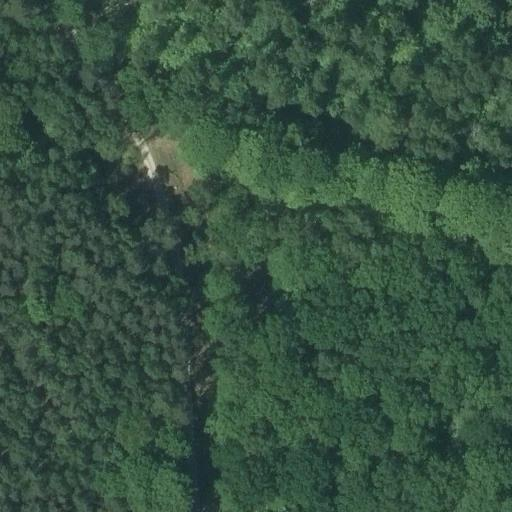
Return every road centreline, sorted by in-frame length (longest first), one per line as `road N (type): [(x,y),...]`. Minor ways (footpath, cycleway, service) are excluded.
road 1 (unknown): [(83,0),(113,60),(227,128),(236,142),(266,338),(252,412),(250,511)]
road 2 (track): [(192,511),(176,288),(140,129),(76,51),(53,0)]
road 3 (track): [(511,200),(140,129)]
